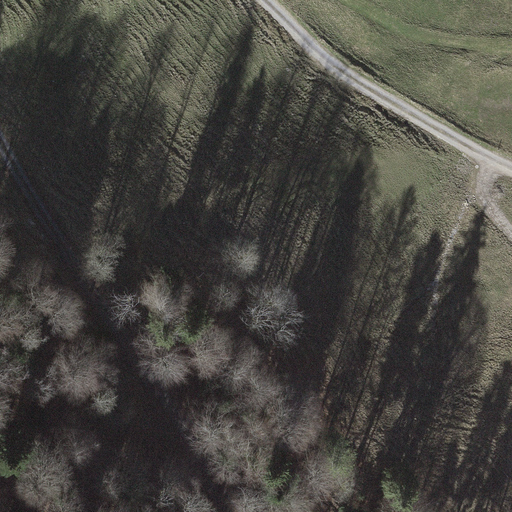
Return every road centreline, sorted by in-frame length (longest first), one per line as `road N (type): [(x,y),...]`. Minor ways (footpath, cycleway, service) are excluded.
road 1 (track): [(261,0),(349,81),(511,171)]
road 2 (track): [(96,287),(239,511)]
road 3 (track): [(96,287),(0,140)]
